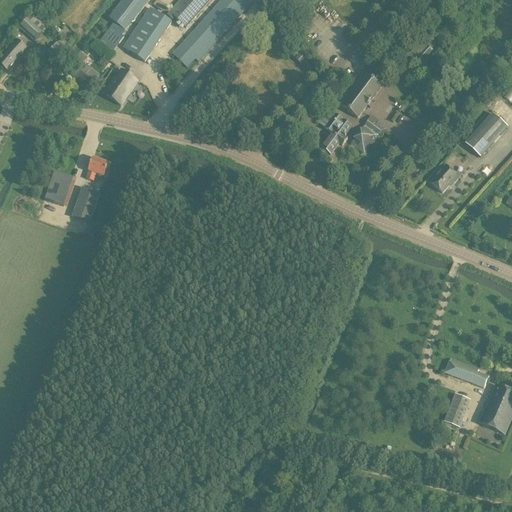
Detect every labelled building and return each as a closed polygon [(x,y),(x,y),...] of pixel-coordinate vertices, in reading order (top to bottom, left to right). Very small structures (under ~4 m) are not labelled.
[(149,0),(125,0),(110,19),(125,32),(151,1),(149,0)] [(181,0),(167,16),(170,19),(172,17),(186,29),(211,0),(181,0)] [(222,0),(172,56),(187,69),(195,60),(199,63),(255,0),(222,0)] [(158,1),(154,6),(164,13),(168,8),(158,1)] [(145,64),(171,24),(150,10),(124,50),(145,64)] [(34,14),(32,17),(20,30),(35,43),(49,27),(34,14)] [(370,42),(379,50),(391,38),(383,29),(370,42)] [(61,38),(53,48),(49,53),(41,46),(35,53),(52,68),(71,47),(61,38)] [(404,53),(423,70),(436,55),(417,39),(404,53)] [(435,40),(429,46),(436,53),(442,47),(435,40)] [(0,64),(7,71),(26,49),(18,41),(0,61),(0,64)] [(315,68),(301,54),(296,59),(310,73),(315,68)] [(88,92),(99,78),(82,65),(87,59),(81,55),(72,67),(77,70),(70,79),(78,85),(78,84),(88,92)] [(121,106),(138,82),(121,71),(105,95),(121,106)] [(358,120),(382,88),(366,76),(342,108),(358,120)] [(480,159),(507,129),(492,115),(465,146),(480,159)] [(351,136),(348,134),(352,127),(339,118),(329,132),(333,135),(322,150),(331,157),(339,145),(343,147),(351,136)] [(366,126),(367,127),(366,128),(365,127),(352,146),(365,155),(379,137),(378,137),(379,136),(383,131),(370,121),(366,126)] [(104,178),(108,165),(93,159),(89,173),(87,180),(94,182),(96,175),(104,178)] [(454,184),(459,179),(446,167),(431,184),(442,194),(453,183),(454,184)] [(54,171),(46,200),(67,207),(76,177),(54,171)] [(91,224),(100,195),(83,190),(73,218),(91,224)] [(92,224),(87,237),(91,239),(94,239),(98,226),(92,224)] [(451,360),(446,374),(485,388),(489,377),(478,373),(479,370),(451,360)] [(506,434),(511,420),(511,392),(497,385),(480,423),(506,434)] [(472,400),(456,394),(446,422),(461,428),(472,400)] [(447,459),(430,455),(428,464),(445,468),(447,459)]
